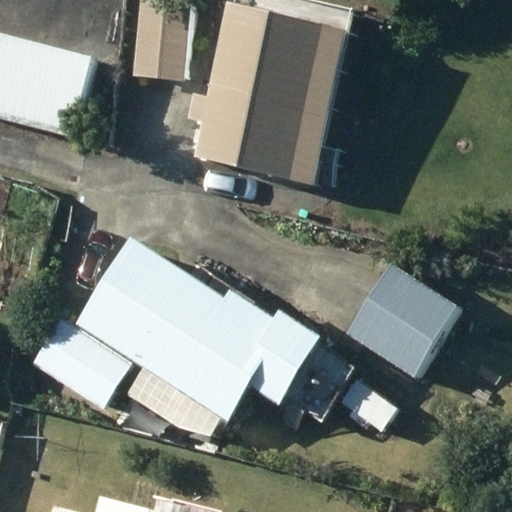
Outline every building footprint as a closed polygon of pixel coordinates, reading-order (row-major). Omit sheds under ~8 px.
[(155,3),(145,78),(199,85),(209,10),(155,3)] [(253,10),(213,160),(334,193),(341,169),(351,171),(356,153),(345,150),(373,43),(253,10)] [(109,65),(0,32),(0,118),(85,144),(109,65)] [(73,323),(45,368),(115,412),(143,365),(248,430),(271,394),(303,414),(344,347),(303,321),(300,326),(254,298),(250,305),(151,244),(93,336),(73,323)] [(404,268),(362,335),(435,381),(477,314),(404,268)] [(358,410),(394,434),(409,412),(373,388),(358,410)] [(84,511),(73,509),(72,511),(153,511),(117,502),(114,511),(84,511)]
